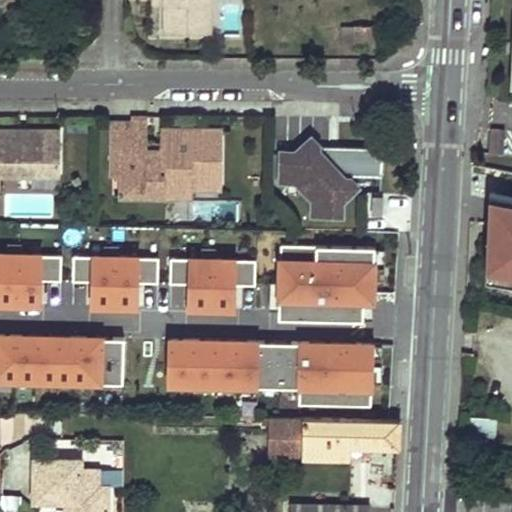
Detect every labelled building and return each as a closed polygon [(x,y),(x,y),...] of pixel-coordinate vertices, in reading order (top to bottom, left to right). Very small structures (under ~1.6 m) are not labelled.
[(166,0),(167,3),(167,30),(214,31),(214,0),(166,0)] [(375,26),(357,25),(356,45),(374,44),(375,26)] [(150,113),(134,113),(134,122),(134,151),(164,151),(164,141),(149,141),(150,113)] [(134,122),(115,121),(115,175),(117,175),(130,175),(131,186),(147,187),(148,195),(169,195),(168,187),(194,187),(194,178),(222,179),(222,148),(214,148),(214,128),(164,128),(164,141),(164,151),(134,151),(134,122)] [(505,126),(491,125),(489,150),(503,151),(505,126)] [(63,128),(0,128),(0,173),(3,174),(63,174),(63,128)] [(223,129),(214,128),(214,148),(222,148),(223,129)] [(304,144),(295,152),(282,152),(282,180),(297,180),(313,198),(313,212),(341,213),(342,200),(350,192),(350,178),(346,178),(335,178),(317,159),(318,149),(318,144),(304,144)] [(369,145),(318,144),(318,149),(346,178),(350,178),(369,177),(369,145)] [(346,178),(318,149),(317,159),(335,178),(346,178)] [(130,175),(117,175),(117,195),(148,195),(147,187),(131,186),(130,175)] [(222,188),(222,179),(194,178),(194,187),(222,188)] [(195,194),(194,187),(168,187),(169,195),(195,194)] [(384,195),(373,195),(373,212),(384,212),(384,195)] [(15,244),(14,253),(27,254),(27,245),(15,244)] [(375,247),(375,246),(281,244),(280,286),(280,309),(280,317),(364,318),(365,298),(374,298),(375,280),(375,247)] [(105,255),(117,255),(117,246),(105,246),(105,255)] [(385,248),(375,247),(375,280),(384,280),(385,248)] [(202,248),(202,257),(214,257),(214,248),(202,248)] [(62,279),(62,254),(27,254),(14,253),(0,253),(0,303),(41,304),(41,279),(62,279)] [(159,281),(159,256),(117,255),(105,255),(75,255),(75,280),(94,280),(93,305),(138,306),(138,281),(159,281)] [(256,283),(256,258),(214,257),(202,257),(171,256),(170,281),(191,282),(190,307),(235,308),(235,283),(256,283)] [(270,308),(280,309),(280,286),(271,286),(270,308)] [(374,319),(374,298),(365,298),(364,318),(374,319)] [(0,379),(125,382),(126,337),(0,334),(0,379)] [(373,343),(373,342),(173,338),(172,383),(301,385),(300,400),(372,401),(373,381),(373,343)] [(383,343),(373,343),(373,381),(382,381),(383,343)] [(352,453),(352,442),(400,443),(401,417),(273,414),(272,450),(352,453)] [(499,417),(468,415),(466,449),(496,451),(499,417)] [(103,472),(86,472),(86,467),(86,457),(37,456),(37,501),(69,501),(68,507),(84,507),(83,511),(112,511),(113,485),(103,484),(103,472)]
